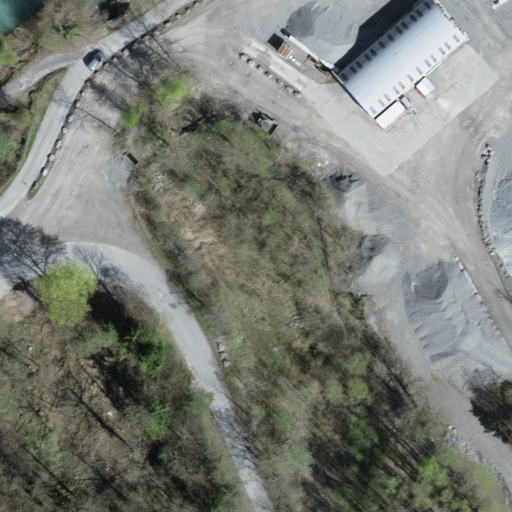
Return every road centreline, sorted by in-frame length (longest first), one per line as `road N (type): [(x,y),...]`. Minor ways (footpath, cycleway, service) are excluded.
road 1 (track): [(511,327),(427,196),(273,99),(207,43),(164,44),(123,73),(34,230)]
road 2 (unclassified): [(270,511),(150,277),(0,219)]
road 3 (unclassified): [(0,209),(41,153),(78,75),(182,0)]
